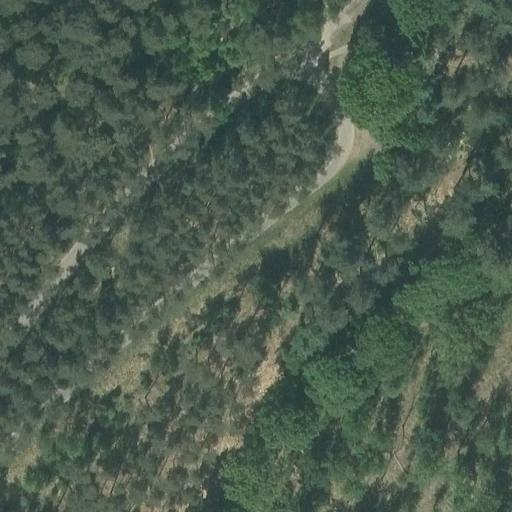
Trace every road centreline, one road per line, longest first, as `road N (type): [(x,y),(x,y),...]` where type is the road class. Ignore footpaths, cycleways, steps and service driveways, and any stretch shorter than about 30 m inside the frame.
road 1 (unclassified): [(0,449),(338,156),(340,115),(301,45),(223,106),(86,242),(0,351)]
road 2 (track): [(241,511),(286,429),(442,259)]
